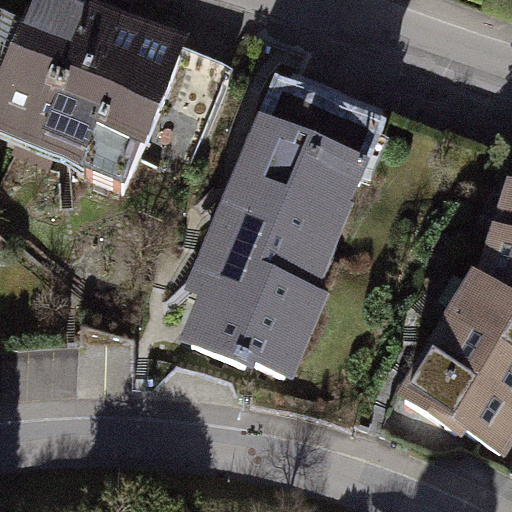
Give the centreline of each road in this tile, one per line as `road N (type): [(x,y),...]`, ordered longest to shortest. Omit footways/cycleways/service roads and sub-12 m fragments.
road 1 (residential): [(0,448),(135,441),(220,449),(311,469),(424,511)]
road 2 (residential): [(302,0),(511,72)]
